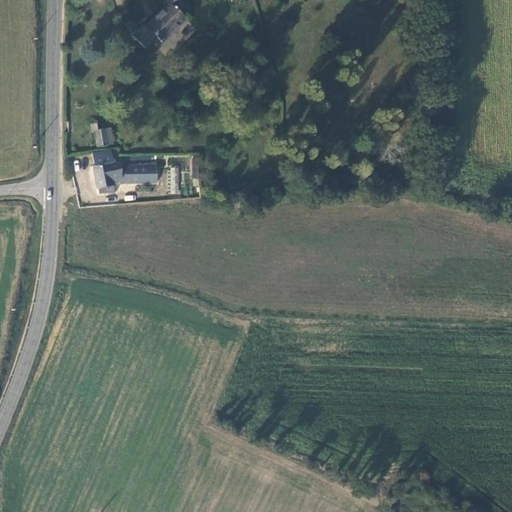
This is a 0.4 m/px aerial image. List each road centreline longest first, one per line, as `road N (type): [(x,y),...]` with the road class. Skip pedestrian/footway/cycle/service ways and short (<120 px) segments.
road 1 (secondary): [(52,188),(40,313),(0,428)]
road 2 (secondary): [(54,0),(52,188)]
